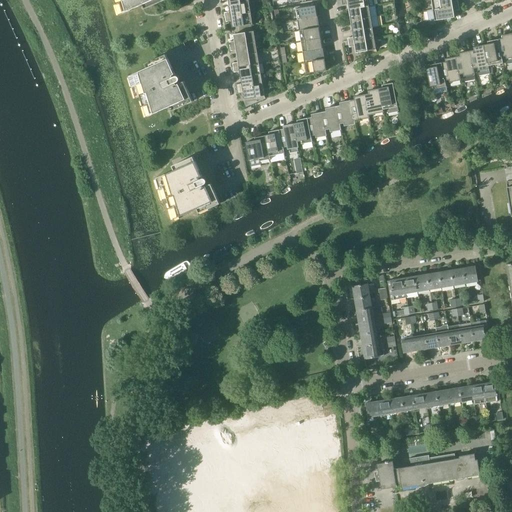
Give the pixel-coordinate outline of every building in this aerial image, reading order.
[(114,0),(120,15),(143,5),(145,9),(165,0),(114,0)] [(349,10),(375,6),(374,0),(342,0),(341,0),(341,1),(342,5),(347,4),(348,5),(349,10)] [(431,0),(433,10),(459,5),(458,1),(453,1),(452,0),(451,0),(431,0)] [(249,2),(229,6),(230,10),(229,12),(224,13),(225,17),(251,13),(249,2)] [(318,17),(316,6),(318,5),(317,3),(296,6),(297,9),(296,9),(297,20),(318,17)] [(459,5),(433,10),(428,10),(430,22),(455,17),(454,12),(455,11),(460,10),(459,5)] [(345,21),(377,16),(375,6),(349,10),(350,14),(349,16),(344,17),(345,21)] [(253,24),(251,13),(225,17),(225,22),(230,21),(232,22),(232,28),(253,24)] [(352,31),(373,28),(378,27),(377,16),(345,21),(345,26),(350,25),(352,26),(352,31)] [(299,31),(319,27),(318,17),(297,20),(299,31)] [(301,41),(321,38),(319,27),(299,31),(301,41)] [(348,43),(374,39),(373,28),(352,31),(353,36),(352,37),(347,38),(348,40),(348,43)] [(229,47),(256,42),(254,31),(234,35),(234,40),(233,41),(229,42),(229,47)] [(502,57),(506,56),(507,64),(511,63),(511,33),(505,35),(505,38),(498,39),(502,57)] [(303,52),(323,49),(321,38),(301,41),(303,52)] [(376,50),(374,39),(348,43),(348,44),(349,48),(354,47),(355,48),(356,53),(376,50)] [(487,63),(488,63),(491,62),(492,65),(503,63),(502,57),(498,39),(490,41),(491,44),(484,45),(487,63)] [(256,42),(229,47),(230,51),(235,51),(236,52),(237,56),(257,53),(256,42)] [(473,69),(474,69),(477,68),(479,76),(490,74),(488,63),(487,63),(484,45),(476,47),(477,50),(470,51),(473,69)] [(304,63),(325,59),(323,49),(303,52),(304,63)] [(459,75),(460,75),(463,74),(464,77),(475,75),(474,69),(473,69),(470,51),(462,53),(463,55),(455,57),(459,75)] [(257,53),(237,56),(238,61),(237,62),(232,63),(233,68),(259,64),(257,53)] [(176,76),(166,55),(145,64),(147,68),(129,76),(136,98),(140,96),(147,117),(170,107),(172,111),(193,102),(184,82),(179,84),(178,82),(179,82),(179,81),(180,81),(180,80),(180,79),(180,78),(179,78),(179,77),(178,77),(177,76),(176,76)] [(445,81),(446,80),(449,80),(450,83),(461,81),(460,75),(459,75),(455,57),(448,58),(449,61),(441,63),(445,81)] [(325,59),(304,63),(306,74),(326,71),(325,59)] [(426,66),(430,87),(432,96),(448,93),(446,80),(445,81),(441,63),(426,66)] [(259,64),(233,68),(234,73),(238,72),(240,73),(241,77),(261,74),(259,64)] [(261,74),(241,77),(241,82),(240,84),(236,84),(236,89),(263,85),(261,74)] [(382,107),(386,106),(388,114),(399,112),(393,83),(385,84),(386,87),(378,89),(382,107)] [(264,96),(263,85),(236,89),(237,94),(242,93),(243,94),(244,99),(264,96)] [(372,93),(364,95),(368,112),(372,112),(372,115),(384,113),(382,107),(378,89),(371,90),(372,93)] [(368,112),(364,95),(357,96),(357,99),(350,101),(354,118),(358,118),(358,121),(370,118),(368,112)] [(354,118),(350,101),(343,102),(343,105),(336,106),(339,124),(340,124),(344,123),(344,126),(355,124),(354,118)] [(339,124),(336,106),(329,108),(329,111),(322,112),(325,130),(326,130),(330,129),(330,132),(341,130),(340,124),(339,124)] [(325,130),(322,112),(314,114),(315,117),(308,118),(311,136),(312,136),(315,135),(316,138),(327,136),(326,130),(325,130)] [(313,142),(312,136),(311,136),(308,118),(300,120),(301,123),(293,124),(297,142),(301,141),(302,144),(313,142)] [(299,148),(297,142),(293,124),(286,125),(286,128),(279,130),(283,148),(287,147),(287,150),(299,148)] [(283,148),(279,130),(272,131),(272,134),(265,136),(269,153),(270,159),(271,161),(285,158),(283,148)] [(259,161),(270,159),(269,153),(265,136),(258,137),(258,140),(246,142),(249,160),(259,159),(259,161)] [(203,178),(193,157),(173,166),(174,170),(157,178),(163,200),(168,198),(174,219),(198,209),(199,213),(220,204),(211,184),(206,186),(206,184),(207,183),(207,182),(207,181),(207,180),(207,179),(206,179),(205,179),(204,178),(203,178)] [(463,269),(465,282),(477,280),(477,281),(475,266),(474,266),(474,267),(463,269)] [(453,284),(465,282),(463,269),(451,271),(453,284)] [(439,273),(441,286),(453,284),(451,271),(439,273)] [(427,275),(429,288),(441,286),(439,273),(427,275)] [(415,277),(417,290),(429,288),(427,275),(415,277)] [(403,279),(405,292),(417,290),(415,277),(403,279)] [(406,298),(405,292),(403,279),(388,281),(390,295),(391,300),(406,298)] [(355,298),(370,296),(368,284),(353,286),(355,298)] [(370,296),(355,298),(357,310),(372,308),(370,296)] [(372,308),(357,310),(359,322),(374,320),(372,308)] [(374,320),(359,322),(361,334),(376,332),(374,320)] [(490,338),(487,320),(470,322),(471,325),(473,340),(490,338)] [(439,346),(451,344),(448,326),(448,324),(443,325),(441,327),(436,328),(436,331),(439,346)] [(460,328),(460,324),(448,326),(451,344),(463,342),(460,328)] [(463,342),(473,340),(471,325),(468,325),(468,327),(460,328),(463,342)] [(427,348),(439,346),(436,331),(432,332),(433,333),(424,334),(427,348)] [(376,332),(361,334),(363,346),(378,344),(376,332)] [(415,350),(427,348),(424,334),(424,333),(421,334),(421,335),(413,336),(415,350)] [(404,352),(415,350),(413,336),(413,335),(409,336),(410,338),(402,339),(404,352)] [(380,356),(378,344),(363,346),(365,359),(380,356)] [(485,397),(485,400),(489,399),(489,396),(497,395),(494,382),(483,384),(485,397)] [(471,386),(473,399),(473,402),(485,400),(485,397),(483,384),(471,386)] [(459,388),(462,401),(473,399),(471,386),(459,388)] [(447,390),(450,403),(462,401),(459,388),(447,390)] [(436,392),(438,405),(450,403),(447,390),(436,392)] [(424,394),(427,406),(438,405),(436,392),(424,394)] [(413,396),(415,408),(427,406),(424,394),(413,396)] [(401,397),(403,410),(415,408),(413,396),(401,397)] [(390,399),(392,412),(403,410),(401,397),(390,399)] [(378,401),(380,414),(392,412),(390,399),(378,401)] [(323,409),(332,408),(331,400),(322,402),(323,409)] [(373,415),(380,414),(378,401),(366,403),(368,416),(369,416),(369,419),(374,419),(373,415)] [(176,437),(173,439),(175,445),(176,444),(177,447),(176,447),(177,450),(177,451),(180,460),(181,460),(184,467),(185,469),(184,470),(186,474),(187,474),(188,479),(189,481),(190,481),(190,483),(190,484),(192,489),(196,500),(200,509),(200,511),(320,511),(308,449),(260,458),(259,458),(258,458),(257,458),(256,457),(255,456),(254,455),(253,453),(253,452),(253,451),(252,452),(251,449),(252,449),(247,435),(246,435),(245,431),(244,428),(243,426),(243,424),(242,424),(241,422),(242,422),(239,414),(236,414),(237,415),(232,417),(232,416),(229,417),(229,418),(224,420),(224,419),(220,421),(213,424),(213,423),(211,424),(211,425),(209,425),(208,425),(205,426),(205,427),(201,428),(198,429),(199,429),(196,430),(187,433),(185,434),(183,435),(176,438),(176,437)] [(384,439),(383,432),(374,434),(375,440),(384,439)] [(480,475),(478,460),(476,460),(475,454),(459,456),(460,458),(455,459),(454,454),(429,458),(429,456),(410,459),(411,466),(394,469),(393,461),(389,462),(389,461),(386,462),(386,463),(377,464),(382,489),(397,487),(396,484),(402,484),(402,488),(480,475)]
